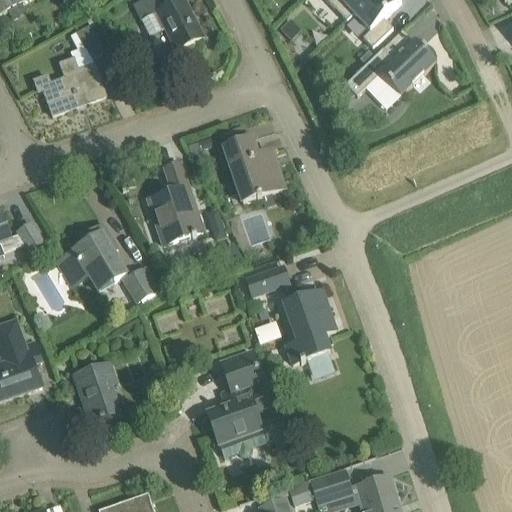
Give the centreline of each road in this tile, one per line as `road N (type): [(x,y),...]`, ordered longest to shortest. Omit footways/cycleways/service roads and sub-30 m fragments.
road 1 (residential): [(443,511),(344,231)]
road 2 (residential): [(32,171),(271,84)]
road 3 (residential): [(0,486),(164,456),(186,472),(201,511)]
road 4 (unclassified): [(344,231),(511,158)]
road 5 (residential): [(344,231),(271,84)]
